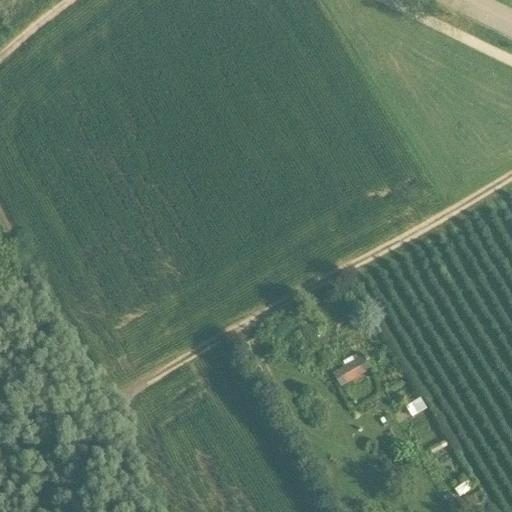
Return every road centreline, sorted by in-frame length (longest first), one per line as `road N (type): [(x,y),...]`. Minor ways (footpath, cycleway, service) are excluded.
road 1 (track): [(105,406),(511,173)]
road 2 (track): [(0,212),(159,511)]
